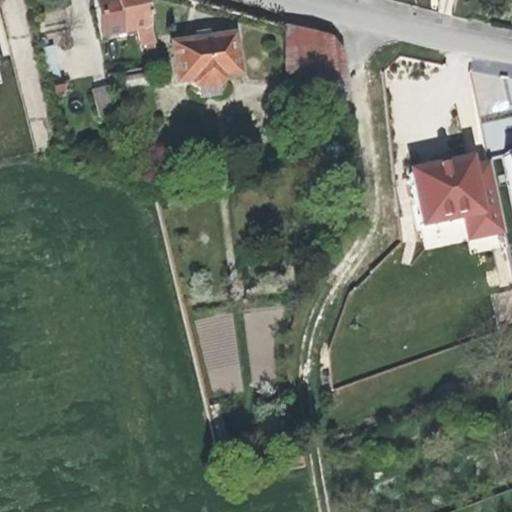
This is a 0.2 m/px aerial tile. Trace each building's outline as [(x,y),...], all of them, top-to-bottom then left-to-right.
[(143,0),(95,0),(101,37),(136,31),(139,47),(146,46),(150,69),(156,67),(143,0)] [(320,99),(343,95),(339,52),(326,39),(285,27),(287,73),(317,72),(320,99)] [(200,89),(218,87),(224,81),(224,76),(238,74),(233,34),(166,43),(166,44),(162,44),(163,57),(167,56),(168,57),(174,57),(177,82),(191,80),(191,83),(200,89)] [(109,84),(91,87),(97,114),(115,111),(109,84)] [(219,96),(218,87),(200,89),(201,98),(219,96)] [(511,150),(503,152),(511,197),(511,150)] [(445,164),(444,158),(426,161),(428,168),(445,164)] [(503,232),(489,163),(468,168),(467,162),(449,166),(449,164),(445,164),(428,168),(424,169),(425,172),(407,175),(422,244),(423,250),(436,247),(468,240),(463,218),(478,215),(482,237),(503,232)]
